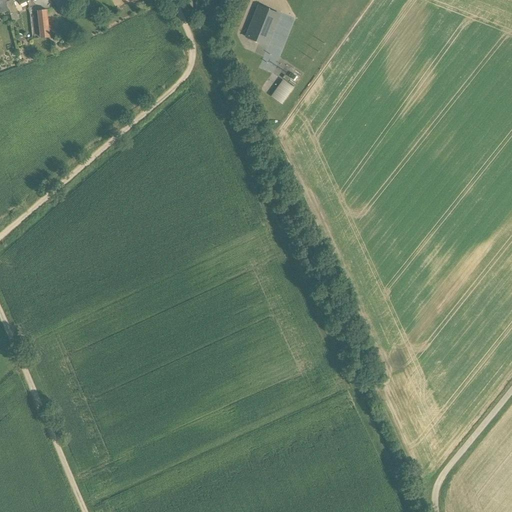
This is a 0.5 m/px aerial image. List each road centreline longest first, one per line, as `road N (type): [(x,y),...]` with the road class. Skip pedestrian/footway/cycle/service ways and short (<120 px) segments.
road 1 (track): [(171,0),(198,59),(0,237)]
road 2 (track): [(0,310),(84,511)]
road 3 (unclassified): [(437,511),(446,470),(511,389)]
